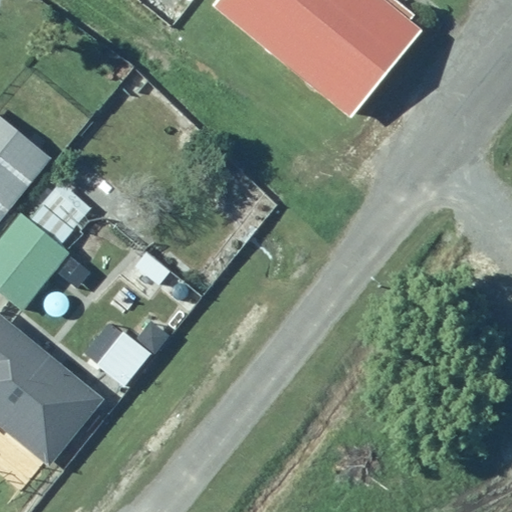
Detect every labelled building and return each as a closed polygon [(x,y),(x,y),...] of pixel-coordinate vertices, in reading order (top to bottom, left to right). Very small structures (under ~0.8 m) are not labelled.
[(370,0),(232,0),(314,68),(370,0)] [(0,217),(44,158),(0,126),(0,217)] [(17,214),(0,234),(0,298),(13,310),(62,253),(17,214)] [(96,397),(0,321),(0,427),(45,463),(96,397)] [(122,387),(148,355),(124,334),(98,367),(122,387)]
